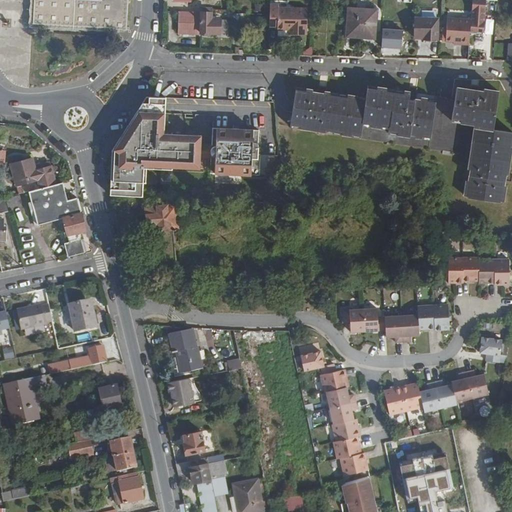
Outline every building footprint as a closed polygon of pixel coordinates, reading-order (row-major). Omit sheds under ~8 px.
[(36,0),(34,42),(125,47),(128,0),(36,0)] [(482,27),(484,0),(474,0),(473,22),(472,26),(482,27)] [(307,39),(308,13),(278,12),(278,8),(270,8),(269,30),(277,30),(277,33),(295,34),(295,39),(307,39)] [(375,41),(376,13),(349,12),(349,27),(352,27),(351,38),(364,39),(364,41),(375,41)] [(220,37),(221,21),(211,21),(211,15),(176,14),(175,37),(200,38),(200,36),(220,37)] [(440,42),(440,20),(419,19),(418,40),(440,42)] [(472,26),(473,22),(449,20),(447,45),(460,45),(460,47),(471,48),(472,26)] [(403,30),(383,29),(382,48),(402,49),(403,30)] [(511,136),(495,134),(501,94),(486,92),(486,95),(459,91),(457,104),(447,103),(448,100),(442,100),(442,153),(471,157),(465,200),(470,200),(470,202),(501,206),(501,205),(507,206),(511,166),(511,136)] [(442,153),(442,100),(383,92),(382,103),(297,92),(292,133),(442,153)] [(150,123),(151,114),(137,114),(129,126),(172,127),(172,124),(150,123)] [(244,165),(245,140),(198,138),(199,128),(180,128),(172,128),(172,127),(129,126),(128,128),(130,130),(115,155),(114,167),(246,174),(246,165),(244,165)] [(54,187),(49,169),(34,173),(30,161),(8,168),(14,189),(36,183),(38,192),(54,187)] [(246,185),(246,174),(114,167),(114,184),(111,184),(111,200),(196,203),(196,183),(201,183),(201,193),(227,195),(227,185),(246,185)] [(86,233),(77,200),(67,203),(62,185),(54,187),(38,192),(31,194),(29,195),(32,205),(29,206),(35,228),(61,221),(68,245),(64,246),(68,259),(84,254),(81,243),(85,242),(82,234),(86,233)] [(29,195),(31,194),(30,188),(20,191),(22,197),(29,195)] [(20,207),(18,199),(5,203),(7,210),(20,207)] [(178,233),(176,209),(145,210),(148,236),(157,235),(160,268),(161,268),(161,272),(165,272),(164,274),(169,274),(169,271),(172,271),(171,266),(176,266),(173,234),(178,233)] [(511,288),(511,263),(481,263),(481,261),(451,261),(451,286),(466,286),(466,284),(481,284),(482,287),(497,287),(497,288),(511,288)] [(98,328),(93,306),(86,308),(85,303),(70,306),(75,333),(98,328)] [(52,324),(49,307),(41,309),(41,307),(17,312),(21,332),(45,327),(45,325),(52,324)] [(444,334),(444,309),(420,309),(420,318),(380,320),(379,312),(352,313),(352,311),(344,311),(345,324),(352,324),(353,334),(388,333),(388,340),(397,341),(397,346),(411,345),(412,339),(421,339),(421,333),(436,333),(436,334),(444,334)] [(2,333),(9,331),(6,315),(0,316),(0,338),(3,338),(2,333)] [(78,343),(92,340),(90,333),(76,336),(78,343)] [(196,357),(190,333),(169,337),(173,357),(181,356),(182,360),(178,361),(181,377),(201,373),(197,357),(196,357)] [(501,368),(503,345),(484,343),(482,359),(488,360),(487,366),(501,368)] [(11,344),(3,346),(5,359),(13,357),(11,344)] [(106,365),(103,348),(80,354),(83,370),(106,365)] [(351,401),(349,392),(351,391),(348,374),(337,376),(335,369),(326,371),(322,356),(302,360),(306,375),(324,371),(325,379),(324,379),(327,396),(329,396),(336,428),(334,429),(338,446),(335,447),(338,464),(341,463),(345,480),(369,475),(366,458),(363,459),(359,442),(362,442),(359,424),(356,424),(355,416),(359,415),(356,401),(351,401)] [(238,360),(228,360),(228,369),(238,369),(238,360)] [(49,364),(50,374),(60,373),(59,363),(49,364)] [(491,399),(487,380),(478,382),(476,375),(463,378),(464,385),(455,387),(455,389),(446,391),(445,385),(445,412),(459,409),(459,406),(491,399)] [(36,423),(30,396),(34,395),(31,381),(6,387),(15,427),(36,423)] [(194,407),(189,383),(167,388),(169,397),(172,397),(175,411),(194,407)] [(445,412),(445,385),(431,388),(432,394),(424,396),(422,387),(388,394),(393,419),(427,412),(428,416),(445,412)] [(120,411),(115,388),(98,392),(103,414),(120,411)] [(90,443),(88,434),(70,438),(72,447),(90,443)] [(207,462),(202,434),(183,438),(185,446),(183,446),(187,467),(207,462)] [(132,456),(129,440),(109,445),(112,460),(113,460),(132,456)] [(93,457),(90,443),(72,447),(67,448),(70,462),(93,457)] [(135,470),(132,456),(113,460),(117,474),(135,470)] [(211,483),(209,469),(189,472),(192,487),(211,483)] [(142,502),(137,475),(103,482),(105,488),(112,487),(117,507),(142,502)] [(348,511),(376,511),(370,478),(342,483),(348,511)] [(264,511),(259,485),(235,490),(239,511),(264,511)] [(31,498),(29,490),(11,494),(13,502),(31,498)] [(283,498),(285,511),(303,509),(301,495),(283,498)] [(435,511),(434,503),(418,506),(418,511),(435,511)]
